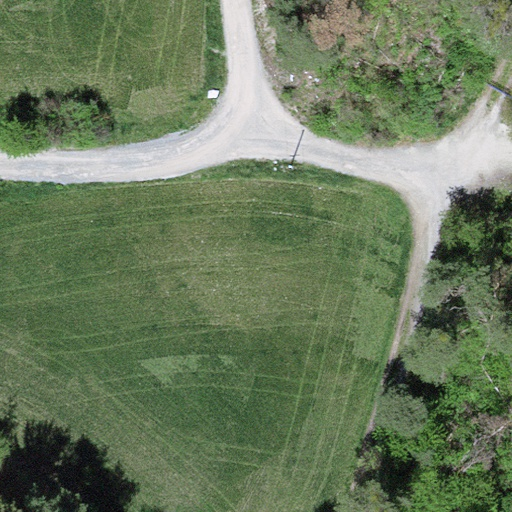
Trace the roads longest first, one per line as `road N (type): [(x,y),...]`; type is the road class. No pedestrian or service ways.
road 1 (track): [(405,186),(256,147),(118,164),(0,165)]
road 2 (track): [(256,147),(240,0)]
